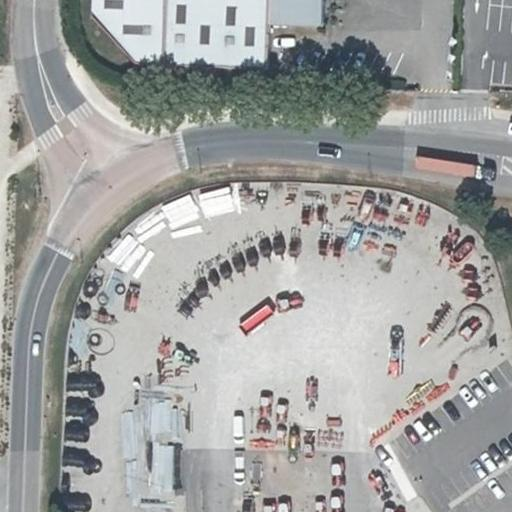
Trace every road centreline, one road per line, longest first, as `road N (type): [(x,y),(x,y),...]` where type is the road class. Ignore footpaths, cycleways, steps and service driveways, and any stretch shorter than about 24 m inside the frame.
road 1 (unclassified): [(464,156),(270,139),(188,147),(100,182)]
road 2 (unclassified): [(100,182),(52,247),(23,344),(16,511)]
road 3 (unclassified): [(100,182),(52,107),(32,0)]
